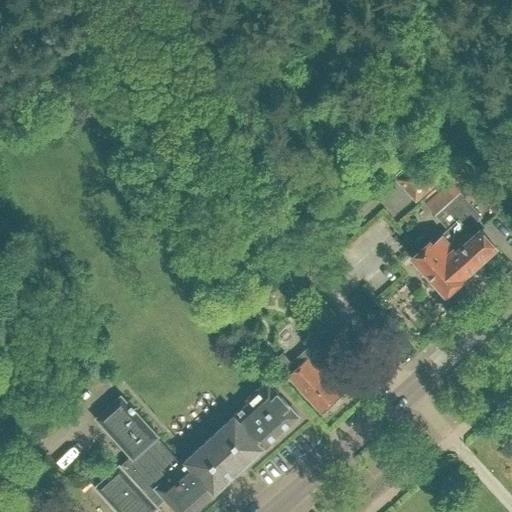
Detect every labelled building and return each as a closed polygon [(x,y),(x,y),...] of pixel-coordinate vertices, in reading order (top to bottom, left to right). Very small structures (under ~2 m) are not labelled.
[(395,173),(401,179),(419,199),(444,175),(426,156),(410,171),(404,165),(395,173)] [(448,228),(431,243),(429,241),(413,256),(445,292),(462,278),(460,275),(493,245),(478,228),(471,234),(467,229),(482,216),(460,192),(435,214),(448,228)] [(322,302),(311,311),(321,323),(323,320),(324,321),(333,312),(329,307),(328,307),(322,302)] [(321,411),(340,394),(324,376),(332,370),(316,352),(336,335),(324,321),(323,320),(321,323),(302,341),(307,346),(290,361),(282,352),(274,359),(321,411)] [(93,486),(95,487),(116,511),(152,511),(159,507),(157,505),(164,499),(176,511),(191,511),(299,416),(299,415),(267,379),(244,399),(246,402),(234,413),(182,460),(180,463),(157,438),(159,436),(121,393),(116,398),(107,406),(94,417),(96,419),(129,456),(128,457),(121,464),(119,462),(93,486)]
